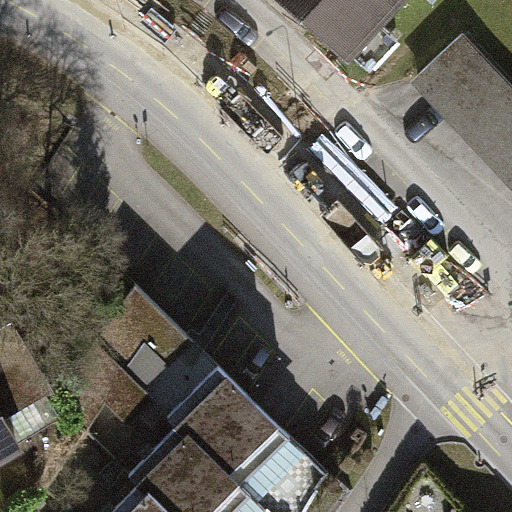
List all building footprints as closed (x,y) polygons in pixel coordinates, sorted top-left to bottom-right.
[(268,0),(335,62),(393,0),(268,0)] [(511,95),(454,37),(403,87),(511,197),(511,95)] [(102,320),(142,383),(193,351),(153,288),(102,320)] [(216,368),(165,418),(174,428),(256,508),(306,458),(216,368)] [(0,470),(20,459),(0,423),(0,470)] [(174,428),(124,478),(135,490),(157,511),(259,511),(256,508),(174,428)] [(157,511),(135,490),(113,511),(157,511)]
